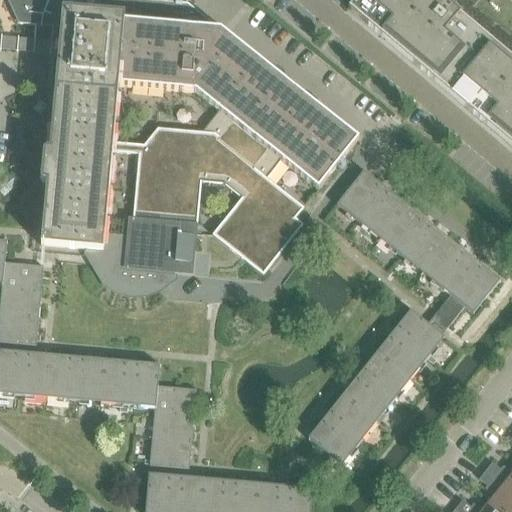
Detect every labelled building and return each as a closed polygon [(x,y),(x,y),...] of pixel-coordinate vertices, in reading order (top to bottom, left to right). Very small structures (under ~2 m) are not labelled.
[(221,33),(188,7),(138,2),(138,0),(6,0),(19,26),(35,28),(34,41),(34,42),(33,54),(33,55),(58,58),(49,152),(46,152),(43,155),(40,182),(43,185),(46,186),(40,248),(95,253),(95,257),(94,267),(93,274),(103,290),(116,298),(131,302),(146,301),(153,298),(160,295),(169,289),(177,283),(177,277),(193,278),(201,185),(224,187),(242,201),(212,238),(263,279),(303,228),(295,222),(303,211),(266,181),(280,164),(318,194),(358,143),(294,92),(284,84),(221,33)] [(511,61),(439,0),(356,0),(347,11),(511,149),(511,61)] [(472,316),(499,283),(363,173),(336,207),(449,298),(436,315),(450,326),(463,309),(472,316)] [(0,345),(36,348),(42,268),(4,265),(6,243),(0,242),(0,286),(0,287),(0,290),(0,345)] [(430,357),(444,339),(410,312),(307,440),(341,468),(427,361),(430,357)] [(189,472),(196,392),(157,389),(159,368),(0,353),(0,396),(154,411),(149,468),(189,472)] [(430,357),(427,361),(433,366),(436,362),(430,357)] [(511,475),(509,478),(492,465),(486,473),(511,494),(511,475)] [(511,511),(511,494),(486,473),(479,482),(496,495),(488,506),(496,511),(511,511)] [(308,511),(310,492),(148,477),(144,511),(308,511)] [(496,511),(488,506),(482,511),(474,511),(462,502),(456,511),(457,511),(496,511)]
